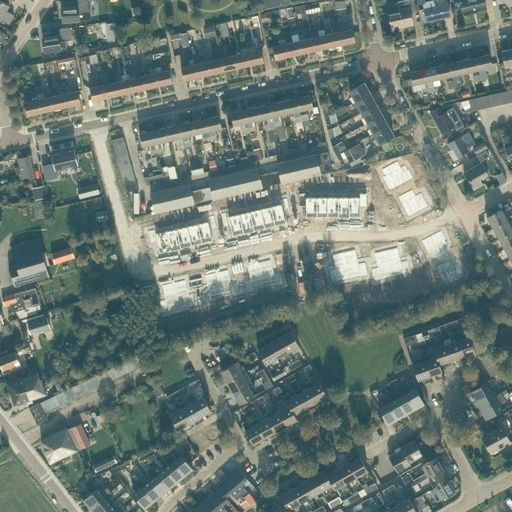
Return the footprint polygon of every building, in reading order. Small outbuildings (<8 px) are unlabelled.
[(0,0),(0,12),(12,20),(15,16),(7,11),(10,6),(9,6),(12,0),(0,0)] [(91,12),(89,11),(87,0),(76,0),(77,6),(62,8),(63,21),(79,19),(79,20),(90,19),(91,18),(91,12)] [(265,0),(259,0),(262,10),(268,9),(265,0)] [(272,0),(265,0),(268,9),(274,7),(272,0)] [(418,10),(418,5),(417,0),(404,0),(397,2),(400,13),(388,15),(391,28),(397,27),(397,29),(413,26),(410,11),(416,10),(418,10)] [(424,9),(419,10),(421,21),(426,20),(427,22),(450,17),(447,4),(446,0),(434,0),(435,7),(424,9)] [(452,0),(455,10),(462,8),(463,13),(477,10),(477,11),(487,9),(484,0),(452,0)] [(318,3),(306,6),(307,12),(319,9),(318,3)] [(303,5),(295,7),(296,14),(306,12),(305,5),(303,5)] [(9,24),(12,20),(0,12),(0,22),(2,20),(9,24)] [(269,13),(261,15),(263,22),(271,20),(269,13)] [(343,19),(336,20),(339,33),(342,45),(355,41),(352,29),(345,30),(343,19)] [(332,33),(325,35),(328,48),(342,45),(339,33),(336,20),(329,22),(332,33)] [(107,32),(115,31),(113,23),(106,24),(107,32)] [(229,36),(226,23),(219,25),(222,38),(229,36)] [(316,25),(310,27),(312,39),(315,51),(328,48),(325,35),(319,36),(316,25)] [(206,37),(214,35),(212,26),(204,28),(206,37)] [(306,39),(299,41),(299,42),(302,54),(315,51),(312,39),(310,27),(309,27),(304,28),(303,28),(304,34),(306,39)] [(67,48),(65,41),(72,40),(71,28),(58,30),(58,35),(42,38),(45,52),(61,49),(61,48),(67,48)] [(290,31),(283,33),(288,57),(302,54),(299,42),(299,41),(293,42),(290,31)] [(170,38),(181,36),(183,47),(189,45),(186,33),(181,34),(180,33),(170,35),(170,38)] [(279,45),(272,47),(275,60),(288,57),(283,33),(277,34),(279,45)] [(251,40),(245,41),(247,53),(250,65),(263,62),(261,49),(253,51),(252,46),(253,46),(251,40)] [(241,53),(234,55),(234,56),(237,68),(250,65),(247,53),(245,41),(238,43),(240,49),(241,53)] [(225,46),(218,47),(221,59),(224,71),(237,68),(234,56),(234,55),(227,57),(225,46)] [(214,60),(208,61),(211,74),(224,71),(221,59),(218,47),(212,49),(214,60)] [(94,51),(96,57),(106,55),(104,48),(94,51)] [(511,48),(501,51),(505,67),(511,65),(511,48)] [(198,51),(192,53),(195,65),(197,77),(211,74),(208,61),(201,62),(198,51)] [(198,77),(195,65),(192,53),(185,55),(188,67),(181,68),(184,81),(198,77)] [(485,69),(493,67),(490,54),(476,58),(479,70),(480,74),(481,80),(488,79),(486,72),(486,73),(485,69)] [(74,56),(58,60),(59,68),(64,67),(63,63),(72,61),(74,69),(73,69),(74,75),(78,74),(74,56)] [(466,73),(479,70),(476,58),(463,61),(466,73)] [(160,60),(153,62),(156,74),(158,86),(172,82),(169,70),(162,71),(161,66),(160,60)] [(459,75),(466,73),(463,61),(450,64),(453,77),(454,80),(455,86),(456,86),(461,85),(459,75)] [(149,74),(142,76),(145,89),(158,86),(156,74),(153,62),(147,63),(149,74)] [(59,95),(51,97),(54,109),(67,106),(64,94),(62,83),(57,63),(52,64),(57,82),(54,83),(55,84),(56,90),(58,90),(59,95)] [(450,64),(437,67),(440,80),(453,77),(450,64)] [(133,66),(127,68),(128,74),(129,79),(132,92),(145,89),(142,76),(136,77),(133,66)] [(432,81),(440,80),(437,67),(423,70),(426,83),(429,92),(435,91),(434,85),(433,84),(432,81)] [(429,92),(426,83),(423,70),(410,73),(413,86),(419,84),(420,88),(421,94),(423,94),(427,93),(429,92)] [(489,73),(493,88),(502,85),(498,70),(489,73)] [(96,86),(89,88),(92,101),(106,98),(103,85),(100,74),(99,71),(93,72),(95,82),(96,86)] [(107,72),(100,74),(103,85),(106,98),(119,95),(116,82),(109,83),(107,72)] [(122,80),(116,82),(119,95),(132,92),(129,79),(128,74),(121,76),(122,80)] [(473,75),(474,82),(481,80),(480,74),(473,75)] [(62,83),(64,94),(67,106),(80,103),(78,91),(71,92),(68,81),(62,83)] [(355,103),(370,95),(364,84),(349,92),(352,97),(350,98),(353,103),(355,102),(355,103)] [(42,87),(35,89),(38,100),(41,112),(54,109),(51,97),(45,98),(42,87)] [(32,101),(24,103),(27,115),(41,112),(38,100),(35,89),(28,90),(30,97),(31,97),(32,101)] [(506,104),(511,103),(509,91),(503,93),(506,104)] [(500,105),(506,104),(503,93),(497,94),(500,105)] [(494,107),(500,105),(497,94),(492,95),(494,107)] [(297,98),(300,111),(312,108),(313,108),(310,95),(297,98)] [(361,113),(375,105),(370,95),(355,103),(361,113)] [(488,108),(494,107),(492,95),(486,96),(488,108)] [(483,109),(488,108),(486,96),(480,98),(483,109)] [(301,115),(300,111),(297,98),(284,101),(287,114),(293,113),(297,132),(304,131),(303,126),(301,115)] [(477,110),(483,109),(480,98),(474,99),(477,110)] [(471,112),(477,110),(474,99),(468,100),(471,112)] [(280,116),(287,114),(284,101),(271,104),(273,117),(276,127),(277,127),(280,140),(286,139),(280,116)] [(276,127),(273,117),(271,104),(257,107),(260,120),(267,119),(269,129),(276,127)] [(367,123),(381,115),(375,105),(361,113),(364,118),(362,119),(364,124),(366,122),(367,123)] [(439,106),(429,112),(442,134),(455,127),(457,131),(464,127),(454,108),(443,114),(439,106)] [(254,121),(260,120),(257,107),(244,110),(247,123),(249,133),(256,131),(254,121)] [(249,133),(247,123),(244,110),(231,113),(233,126),(241,124),(242,128),(241,128),(242,135),(249,133)] [(301,115),(303,126),(310,125),(307,113),(301,115)] [(373,134),(387,126),(381,115),(367,123),(370,129),(367,130),(370,135),(372,133),(373,134)] [(216,134),(215,131),(221,129),(219,116),(205,119),(208,132),(210,142),(218,140),(216,134)] [(210,142),(208,132),(205,119),(192,122),(195,135),(202,133),(203,137),(202,137),(204,143),(210,142)] [(189,137),(195,135),(192,122),(179,125),(182,138),(184,148),(191,146),(189,137)] [(184,148),(182,138),(179,125),(166,128),(168,141),(175,139),(176,143),(178,150),(184,148)] [(334,136),(333,135),(342,130),(339,125),(332,129),(327,130),(329,138),(334,136)] [(375,145),(378,144),(379,145),(393,137),(387,126),(373,134),(376,139),(373,140),(375,145)] [(162,142),(168,141),(166,128),(152,131),(155,144),(158,154),(165,152),(162,142)] [(491,133),(496,140),(502,137),(497,129),(491,133)] [(158,154),(155,144),(152,131),(139,134),(142,147),(149,145),(150,149),(151,155),(158,154)] [(468,149),(470,148),(476,144),(469,133),(461,138),(448,145),(453,154),(450,155),(454,162),(470,153),(468,149)] [(113,145),(124,142),(123,137),(111,140),(113,145)] [(340,151),(346,148),(342,141),(331,147),(335,154),(340,151)] [(476,154),(487,148),(484,141),(473,148),(476,154)] [(114,151),(126,148),(124,142),(113,145),(114,151)] [(354,147),(344,152),(350,163),(360,157),(354,147)] [(116,157),(127,154),(126,148),(114,151),(116,157)] [(53,164),(43,167),(46,180),(57,178),(55,170),(78,165),(75,149),(51,155),(53,164)] [(248,161),(255,160),(253,150),(246,152),(247,157),(248,161)] [(480,161),(489,156),(486,150),(477,155),(480,161)] [(340,151),(335,154),(339,161),(343,158),(343,157),(340,151)] [(322,174),(332,172),(328,153),(318,155),(322,174)] [(118,163),(129,160),(127,154),(116,157),(118,163)] [(155,213),(321,174),(316,154),(277,163),(279,172),(259,177),(257,168),(209,179),(211,188),(191,192),(189,184),(150,193),(155,213)] [(19,166),(22,179),(22,180),(35,177),(30,156),(17,158),(19,166)] [(393,168),(391,169),(396,181),(415,173),(410,162),(404,164),(402,159),(392,163),(393,168)] [(119,169),(130,165),(129,160),(118,163),(119,169)] [(201,162),(190,164),(192,175),(204,172),(201,162)] [(480,181),(488,176),(481,164),(464,174),(468,182),(470,182),(474,189),(482,185),(480,181)] [(125,192),(127,192),(137,189),(130,165),(119,169),(125,192)] [(164,181),(171,179),(169,169),(162,171),(162,173),(164,181)] [(96,184),(83,188),(85,196),(98,193),(96,184)] [(34,200),(39,199),(46,198),(44,186),(32,188),(34,200)] [(417,186),(404,191),(407,198),(404,199),(411,213),(431,203),(424,190),(419,192),(417,186)] [(306,193),(299,194),(299,206),(305,206),(305,217),(316,217),(316,197),(306,197),(306,193)] [(359,197),(349,197),(349,217),(360,217),(360,206),(367,206),(366,193),(359,193),(359,197)] [(327,197),(316,197),(316,217),(326,217),(327,217),(327,197)] [(338,197),(327,197),(327,217),(329,217),(338,217),(338,197)] [(338,217),(338,218),(349,217),(349,197),(338,197),(338,217)] [(281,204),(270,206),(275,225),(286,223),(283,212),(290,211),(287,198),(280,200),(281,204)] [(42,213),(43,206),(28,203),(27,210),(42,213)] [(507,221),(506,219),(502,213),(509,209),(507,205),(499,209),(500,210),(487,218),(493,229),(507,221)] [(270,206),(260,209),(265,228),(266,228),(275,225),(270,206)] [(260,209),(249,211),(254,230),(263,228),(265,228),(260,209)] [(106,211),(99,212),(100,221),(107,220),(106,211)] [(249,211),(239,214),(243,233),(243,234),(255,231),(254,230),(249,211)] [(228,212),(221,214),(224,226),(230,225),(232,236),(243,233),(239,214),(228,216),(228,212)] [(208,221),(197,223),(202,243),(213,240),(210,229),(216,228),(214,216),(207,217),(208,221)] [(511,216),(506,219),(507,221),(493,229),(498,239),(511,231),(511,230),(508,223),(511,221),(511,216)] [(197,223),(187,226),(191,245),(192,245),(202,243),(197,223)] [(187,226),(176,228),(181,248),(190,246),(191,245),(187,226)] [(176,228),(166,231),(170,250),(170,251),(181,248),(176,228)] [(511,230),(511,231),(498,239),(504,250),(511,245),(511,229),(511,230)] [(154,230),(147,231),(150,244),(157,242),(159,253),(170,250),(166,231),(155,233),(154,230)] [(446,233),(424,244),(432,258),(434,256),(438,263),(452,255),(449,250),(454,247),(446,233)] [(15,287),(49,277),(38,240),(11,248),(16,266),(9,268),(15,287)] [(75,259),(74,257),(72,249),(52,254),(55,265),(75,259)] [(350,249),(341,251),(345,271),(355,268),(356,273),(360,272),(358,262),(353,263),(350,249)] [(384,249),(377,251),(381,266),(389,264),(390,269),(394,268),(391,258),(387,259),(384,249)] [(113,250),(105,252),(108,261),(116,258),(113,250)] [(335,267),(330,268),(332,279),(338,278),(336,273),(345,271),(341,251),(332,254),(335,267)] [(377,251),(368,254),(371,266),(368,266),(371,277),(376,275),(374,268),(381,266),(377,251)] [(262,255),(254,257),(258,274),(266,272),(267,277),(272,276),(269,266),(265,267),(262,255)] [(247,272),(242,273),(245,283),(250,282),(249,276),(258,274),(254,257),(244,260),(247,272)] [(311,260),(314,276),(324,274),(321,259),(311,260)] [(446,275),(441,279),(447,288),(468,276),(462,265),(457,267),(454,262),(442,269),(446,275)] [(224,264),(214,267),(218,285),(229,283),(230,288),(234,287),(232,277),(228,278),(224,264)] [(207,282),(203,284),(205,294),(210,293),(209,288),(218,285),(214,267),(204,269),(207,282)] [(184,274),(173,277),(177,297),(188,295),(189,299),(194,298),(192,287),(187,288),(184,274)] [(165,293),(159,294),(162,305),(168,304),(167,299),(177,297),(173,277),(162,279),(165,293)] [(12,314),(17,312),(19,319),(27,317),(27,316),(37,313),(36,311),(41,310),(39,304),(40,304),(35,288),(2,297),(5,306),(10,305),(12,314)] [(46,317),(28,323),(31,334),(50,328),(46,317)] [(432,329),(427,331),(429,338),(435,336),(432,329)] [(291,331),(279,338),(288,352),(299,346),(291,331)] [(421,333),(415,335),(418,342),(418,343),(424,341),(423,340),(421,333)] [(415,335),(403,339),(405,345),(411,342),(412,345),(418,343),(415,335)] [(475,352),(473,346),(469,336),(457,340),(463,357),(475,352)] [(290,356),(288,352),(279,338),(269,343),(277,358),(283,355),(285,359),(290,356)] [(463,357),(457,340),(451,342),(449,339),(444,341),(445,344),(451,361),(463,357)] [(266,364),(277,358),(269,343),(258,350),(266,364)] [(439,365),(451,361),(445,344),(433,349),(436,356),(439,365)] [(21,349),(23,355),(31,352),(29,346),(21,349)] [(21,353),(16,355),(14,352),(0,357),(0,361),(3,370),(19,364),(17,359),(22,357),(21,353)] [(252,360),(257,357),(254,352),(249,354),(252,360)] [(487,368),(496,363),(490,354),(481,359),(487,368)] [(439,365),(436,356),(428,359),(427,355),(423,356),(423,357),(424,360),(430,376),(441,372),(439,365)] [(136,356),(131,359),(136,369),(141,367),(136,356)] [(430,376),(424,360),(423,357),(411,361),(413,365),(412,365),(418,380),(430,376)] [(131,371),(136,369),(131,359),(126,361),(131,371)] [(302,364),(302,363),(299,359),(293,362),(296,367),(302,364)] [(126,361),(121,364),(125,374),(131,371),(126,361)] [(242,374),(238,367),(240,365),(238,361),(235,362),(220,371),(227,382),(242,374)] [(489,373),(498,368),(496,363),(487,368),(489,373)] [(120,376),(125,374),(121,364),(116,366),(120,376)] [(306,372),(312,369),(309,364),(304,367),(306,372)] [(288,365),(282,368),(285,373),(290,370),(288,365)] [(116,366),(110,368),(115,379),(120,376),(116,366)] [(105,371),(110,381),(115,379),(110,368),(105,371)] [(262,376),(266,374),(263,368),(258,371),(262,376)] [(492,378),(501,373),(498,368),(489,373),(492,378)] [(105,371),(100,373),(105,383),(110,381),(105,371)] [(274,379),(280,376),(277,371),(271,375),(274,379)] [(11,394),(43,384),(42,380),(40,380),(38,373),(7,383),(11,394)] [(100,373),(95,376),(100,386),(105,384),(100,373)] [(293,373),(287,376),(290,381),(295,379),(296,378),(293,373)] [(233,393),(248,384),(242,374),(227,382),(233,393)] [(95,376),(90,378),(95,388),(100,386),(95,376)] [(284,385),(290,381),(287,376),(282,380),(284,385)] [(90,378),(85,381),(90,391),(95,388),(90,378)] [(475,401),(491,392),(488,387),(496,383),(493,378),(487,382),(470,391),(475,401)] [(308,388),(302,391),(295,379),(290,381),(297,394),(305,408),(316,402),(308,388)] [(319,381),(313,385),(311,380),(305,383),(308,388),(316,402),(327,396),(319,381)] [(85,381),(80,383),(85,393),(90,391),(85,381)] [(248,384),(233,393),(239,404),(254,396),(251,390),(255,388),(251,382),(248,384)] [(80,383),(75,385),(80,396),(85,393),(80,383)] [(424,404),(415,388),(410,390),(406,383),(402,386),(415,409),(424,404)] [(43,384),(11,394),(14,406),(27,402),(28,405),(33,403),(32,400),(47,395),(43,384)] [(75,385),(70,388),(75,398),(80,396),(75,385)] [(156,396),(163,392),(160,386),(152,390),(156,396)] [(278,386),(273,390),(275,395),(281,391),(278,386)] [(406,414),(415,409),(402,386),(397,388),(401,395),(397,398),(406,414)] [(70,388),(65,390),(70,400),(75,398),(70,388)] [(65,390),(60,393),(65,403),(70,400),(65,390)] [(203,396),(196,399),(192,392),(188,395),(192,402),(200,417),(211,410),(203,396)] [(480,410),(503,397),(503,396),(501,392),(494,396),(491,392),(475,401),(480,410)] [(60,393),(55,395),(60,405),(65,403),(60,393)] [(297,394),(291,397),(289,393),(283,396),(286,400),(289,405),(294,414),(305,408),(297,394)] [(406,414),(397,398),(392,401),(388,394),(386,395),(384,396),(397,419),(406,414)] [(55,395),(50,398),(55,408),(60,405),(55,395)] [(257,398),(259,403),(265,400),(262,395),(257,398)] [(387,424),(397,419),(384,396),(379,398),(383,406),(379,408),(387,424)] [(485,419),(501,410),(499,405),(506,401),(503,397),(480,410),(485,419)] [(50,398),(45,400),(50,410),(55,408),(50,398)] [(50,410),(45,400),(40,403),(42,408),(44,413),(50,410)] [(189,423),(200,417),(192,402),(181,408),(189,423)] [(40,403),(30,408),(32,413),(42,408),(40,403)] [(297,420),(294,414),(289,405),(278,411),(286,426),(297,420)] [(42,408),(32,413),(35,418),(45,413),(44,413),(42,408)] [(178,429),(189,423),(181,408),(170,414),(178,429)] [(278,411),(272,414),(270,410),(265,413),(267,417),(275,432),(286,426),(278,411)] [(45,413),(35,418),(37,423),(47,419),(45,413)] [(103,413),(97,416),(100,422),(106,419),(103,413)] [(254,419),(256,423),(264,438),(275,432),(267,417),(260,421),(258,417),(254,419)] [(256,423),(250,426),(247,420),(241,423),(245,429),(253,444),(264,438),(256,423)] [(81,424),(72,428),(81,448),(90,444),(81,424)] [(490,453),(510,443),(501,427),(482,437),(490,453)] [(67,428),(42,440),(45,447),(43,448),(50,463),(77,450),(81,448),(72,428),(67,430),(67,428)] [(474,432),(468,435),(471,441),(477,437),(474,432)] [(409,463),(423,455),(414,441),(401,448),(402,450),(389,458),(397,472),(410,464),(409,463)] [(193,468),(188,463),(181,454),(177,458),(172,451),(168,455),(184,475),(193,468)] [(150,455),(145,459),(149,465),(154,461),(150,455)] [(176,482),(184,475),(168,455),(164,458),(169,464),(165,468),(176,482)] [(354,456),(347,460),(348,462),(357,477),(368,471),(359,456),(355,458),(354,456)] [(412,486),(428,477),(443,469),(440,465),(443,464),(439,456),(422,466),(425,473),(413,480),(409,473),(412,471),(411,468),(400,475),(402,479),(404,483),(407,488),(412,486)] [(346,483),(357,477),(348,462),(337,468),(346,483)] [(156,465),(152,468),(169,488),(176,482),(165,468),(161,471),(156,465)] [(161,495),(169,488),(152,468),(148,471),(153,477),(149,481),(161,495)] [(241,483),(246,479),(247,478),(238,468),(227,477),(242,495),(247,490),(241,483)] [(335,489),(346,483),(337,468),(327,474),(333,485),(332,485),(335,489)] [(434,488),(449,480),(443,469),(428,477),(434,488)] [(327,474),(324,470),(313,476),(321,491),(327,488),(330,492),(335,489),(332,485),(333,485),(327,474)] [(313,476),(302,483),(311,497),(316,494),(318,498),(324,495),(321,491),(313,476)] [(236,499),(242,495),(227,477),(216,486),(218,489),(225,497),(230,492),(236,499)] [(92,478),(84,484),(91,492),(99,486),(92,478)] [(161,495),(149,481),(145,484),(140,478),(136,481),(153,501),(161,495)] [(437,500),(440,499),(455,491),(449,480),(434,488),(438,495),(435,496),(437,500)] [(144,508),(153,501),(136,481),(133,484),(138,490),(133,494),(144,508)] [(300,503),(311,497),(302,483),(291,489),(300,503)] [(366,483),(361,486),(363,489),(366,494),(371,491),(366,483)] [(368,486),(371,491),(377,487),(374,483),(368,486)] [(407,488),(411,494),(416,491),(412,486),(407,488)] [(90,508),(111,491),(107,487),(101,492),(97,488),(83,500),(90,508)] [(385,495),(390,492),(388,487),(382,491),(385,495)] [(228,500),(225,497),(218,489),(208,498),(219,511),(227,511),(228,511),(222,505),(228,500)] [(289,510),(289,509),(300,503),(291,489),(280,495),(285,504),(289,510)] [(93,511),(101,511),(111,504),(108,500),(114,495),(113,494),(111,491),(90,508),(93,511)] [(349,503),(355,500),(352,495),(347,498),(349,503)] [(413,499),(419,509),(426,506),(420,495),(413,499)] [(331,507),(341,501),(339,496),(328,502),(331,507)] [(366,500),(368,505),(374,501),(371,496),(366,500)] [(219,511),(208,498),(197,507),(200,511),(219,511)] [(401,511),(416,511),(408,498),(397,504),(401,511)] [(245,499),(240,504),(244,508),(249,504),(245,499)] [(363,508),(368,505),(366,500),(360,503),(363,508)] [(401,511),(397,504),(394,500),(384,506),(386,510),(387,511),(401,511)] [(117,511),(124,507),(120,503),(114,508),(111,504),(101,511),(117,511)]
